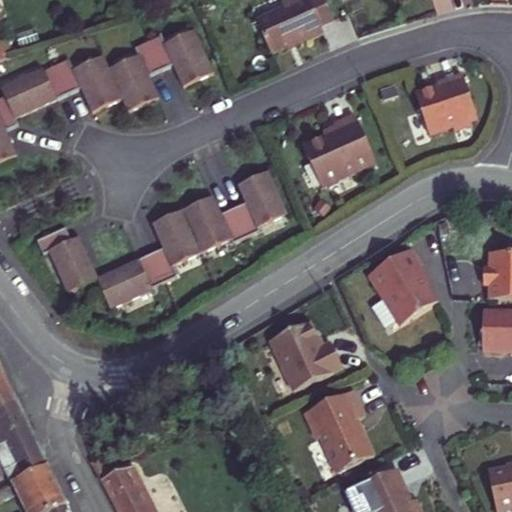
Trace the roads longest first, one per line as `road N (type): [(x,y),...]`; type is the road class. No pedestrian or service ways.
road 1 (tertiary): [(74,367),(110,376),(146,369),(423,197),(457,184),(501,185)]
road 2 (residential): [(118,167),(356,61),(464,30),(511,28)]
road 3 (residential): [(511,413),(450,414),(432,424),(432,445),(461,511)]
road 4 (residential): [(74,367),(64,434),(100,511)]
